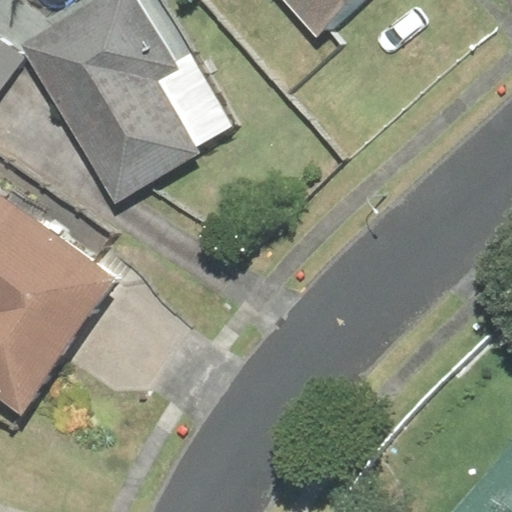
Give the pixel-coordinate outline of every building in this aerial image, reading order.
[(120,0),(37,48),(131,207),(220,155),(178,84),(199,71),(157,0),(120,0)] [(297,0),(333,39),(376,0),(297,0)] [(0,26),(0,87),(28,44),(0,26)] [(0,385),(45,417),(141,284),(0,182),(0,385)] [(511,511),(511,457),(463,511),(511,511)]
